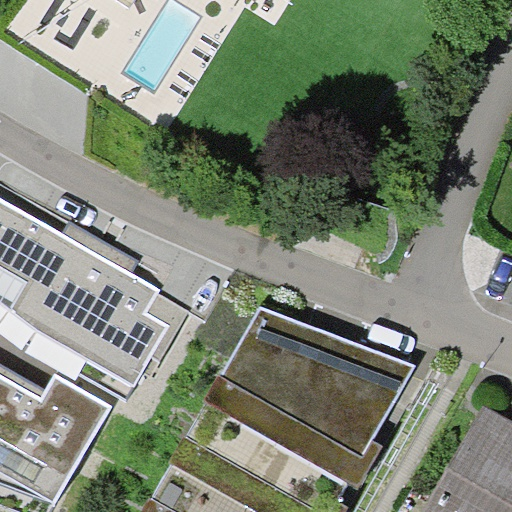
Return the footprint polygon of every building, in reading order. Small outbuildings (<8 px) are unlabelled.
[(62,232),(0,195),(0,330),(128,400),(152,357),(160,361),(189,311),(158,293),(161,289),(134,272),(140,261),(70,221),(62,232)] [(416,364),(260,305),(221,375),(218,374),(140,511),(346,511),(384,446),(373,440),(416,364)] [(0,362),(0,373),(41,396),(46,388),(0,362)] [(113,406),(55,372),(46,388),(41,396),(0,373),(0,483),(55,505),(113,406)] [(421,511),(504,511),(511,499),(511,420),(483,404),(421,511)]
